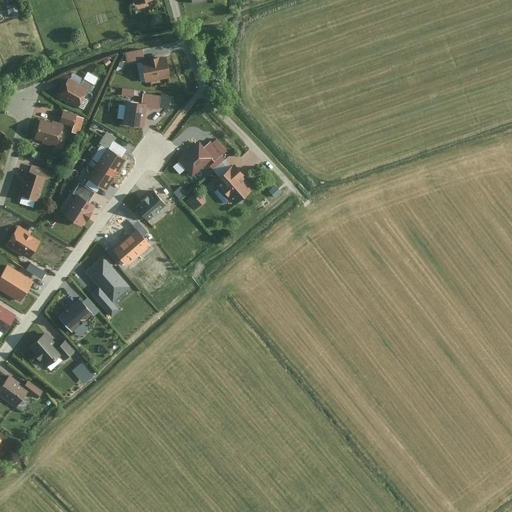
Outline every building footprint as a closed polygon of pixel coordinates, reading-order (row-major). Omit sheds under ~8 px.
[(140,50),(123,53),(125,63),(142,59),(140,50)] [(169,77),(165,58),(137,64),(141,84),(169,77)] [(94,85),(72,72),(68,79),(87,90),(90,92),(94,85)] [(76,108),(87,90),(68,79),(67,78),(56,97),(76,108)] [(73,125),(75,116),(63,113),(61,123),(73,125)] [(51,124),(38,120),(30,140),(55,149),(64,126),(52,121),(51,124)] [(228,168),(223,162),(213,172),(218,177),(228,168)] [(47,172),(27,166),(24,173),(45,180),(47,172)] [(231,205),(250,188),(240,176),(243,174),(237,166),(233,170),(230,166),(228,168),(218,177),(211,182),(231,205)] [(45,180),(24,173),(17,194),(37,201),(45,180)] [(194,211),(204,200),(194,190),(184,200),(194,211)] [(34,281),(7,264),(0,275),(0,289),(21,302),(34,281)] [(81,296),(58,315),(72,331),(94,312),(81,296)] [(52,347),(41,334),(26,346),(42,365),(57,352),(52,347)] [(71,352),(62,340),(52,347),(57,352),(62,359),(71,352)] [(78,366),(89,377),(94,372),(83,361),(78,366)] [(20,386),(6,375),(0,381),(0,397),(12,407),(25,390),(20,386)] [(41,390),(27,378),(20,386),(25,390),(34,398),(41,390)]
